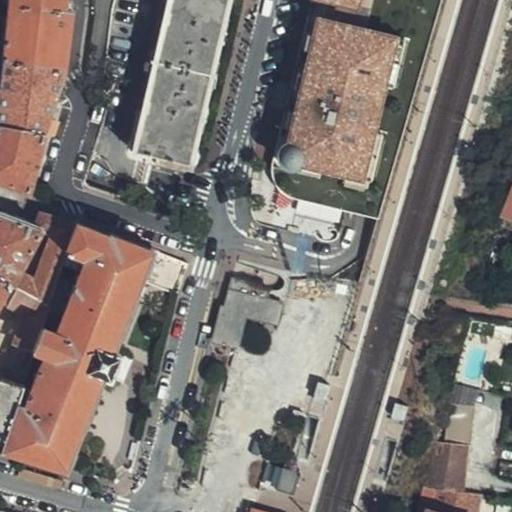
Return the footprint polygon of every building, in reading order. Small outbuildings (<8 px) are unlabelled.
[(71,0),(9,0),(4,55),(64,68),(72,2),(71,0)] [(224,0),(169,0),(135,147),(154,153),(153,160),(183,168),(224,0)] [(379,217),(441,0),(314,0),(311,15),(308,15),(272,162),(272,169),(273,177),(276,183),(282,191),(289,195),(299,198),(369,215),(379,217)] [(64,68),(4,55),(4,61),(0,84),(0,121),(43,131),(64,68)] [(43,131),(0,121),(0,178),(27,188),(43,131)] [(511,184),(501,215),(511,220),(511,184)] [(77,225),(75,224),(41,215),(37,227),(0,214),(0,278),(51,306),(77,225)] [(19,403),(4,451),(70,471),(106,377),(111,378),(120,354),(116,353),(143,282),(179,297),(189,264),(112,235),(110,237),(77,225),(51,306),(36,350),(47,354),(26,406),(19,403)] [(0,449),(4,451),(19,403),(24,387),(0,378),(0,302),(1,301),(28,315),(17,342),(36,350),(51,306),(0,278),(0,449)] [(278,323),(285,301),(230,284),(213,338),(239,346),(249,314),(278,323)] [(332,386),(318,382),(314,396),(320,397),(328,400),(332,386)] [(400,405),(396,404),(392,418),(398,419),(406,421),(409,407),(400,405)] [(464,424),(441,422),(421,491),(460,495),(464,424)] [(294,494),(300,473),(292,471),(282,468),(276,489),(294,494)] [(460,495),(421,491),(417,506),(439,511),(469,511),(472,497),(460,495)]
